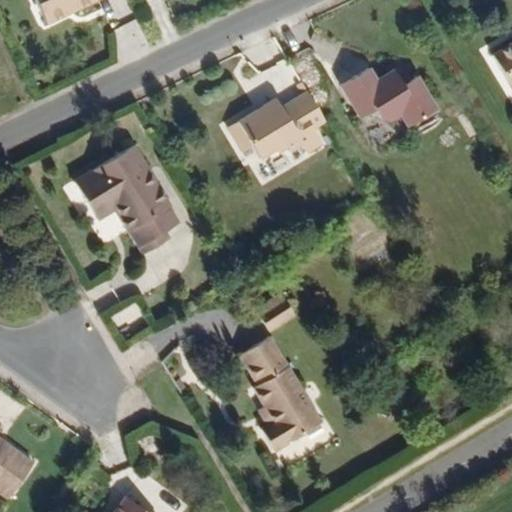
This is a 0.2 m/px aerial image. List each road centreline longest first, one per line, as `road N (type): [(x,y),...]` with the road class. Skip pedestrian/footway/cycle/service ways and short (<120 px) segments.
road 1 (residential): [(0,142),(304,0)]
road 2 (secondary): [(372,511),(511,426)]
road 3 (residential): [(0,342),(102,412)]
